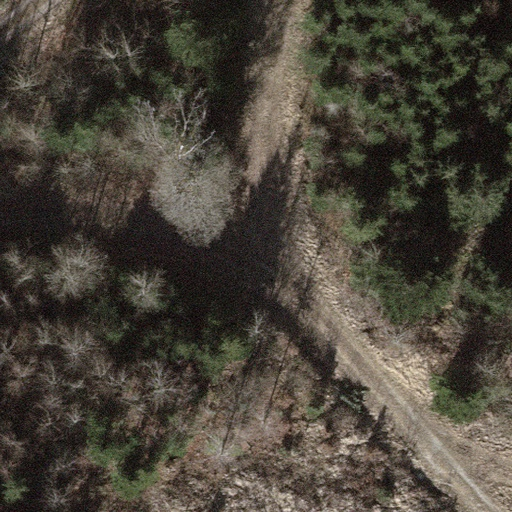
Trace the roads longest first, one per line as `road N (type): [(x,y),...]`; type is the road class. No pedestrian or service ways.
road 1 (track): [(0,218),(109,215),(271,265),(445,451),(511,510)]
road 2 (track): [(287,0),(274,76),(271,265)]
